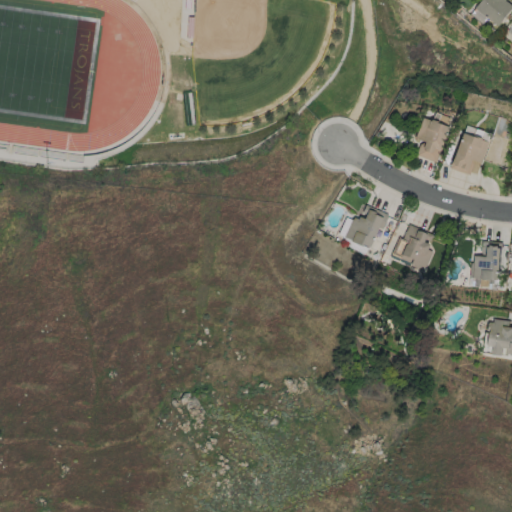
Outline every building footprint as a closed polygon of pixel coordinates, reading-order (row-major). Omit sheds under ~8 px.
[(511,6),(511,10),(498,28),(475,9),(482,0),(505,0),(505,1),(511,6)] [(420,116),(450,126),(447,133),(446,132),(439,150),(435,161),(415,154),(420,140),(413,137),(420,116)] [(461,132),(487,142),(479,162),(470,159),(472,164),(468,175),(448,167),(461,132)] [(387,214),(381,229),(377,227),(368,247),(362,244),(361,246),(349,241),(350,239),(343,236),(351,218),(352,219),(353,217),(357,219),(358,216),(363,218),(365,214),(361,212),(364,204),(387,214)] [(432,235),(429,241),(423,239),(422,241),(428,244),(426,249),(431,251),(424,267),(420,265),(418,270),(407,266),(409,262),(400,258),(401,255),(400,254),(406,240),(401,238),(407,224),(432,235)] [(501,242),(499,279),(487,278),(487,280),(479,279),(479,277),(471,277),(472,255),(480,256),(481,241),(501,242)] [(510,320),(509,326),(511,326),(511,353),(506,353),(507,348),(502,347),(500,355),(489,354),(490,345),(484,345),(486,330),(487,331),(487,330),(484,329),(485,321),(491,322),(491,318),(510,320)]
